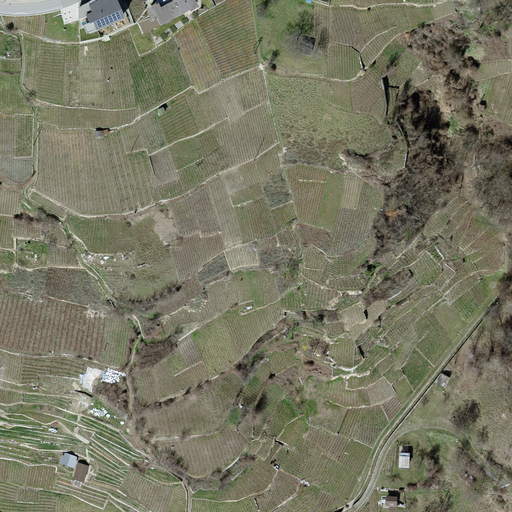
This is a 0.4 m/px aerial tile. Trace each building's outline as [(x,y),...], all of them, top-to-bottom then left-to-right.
[(119,16),(109,0),(95,0),(87,4),(91,11),(86,13),(95,29),(119,16)] [(194,6),(190,0),(159,0),(151,4),(160,22),(194,6)] [(415,454),(404,454),(404,469),(415,469),(415,454)] [(83,460),(69,457),(66,467),(80,470),(83,460)] [(94,470),(83,468),(80,483),(91,485),(94,470)] [(397,505),(398,496),(386,495),(386,505),(397,505)]
